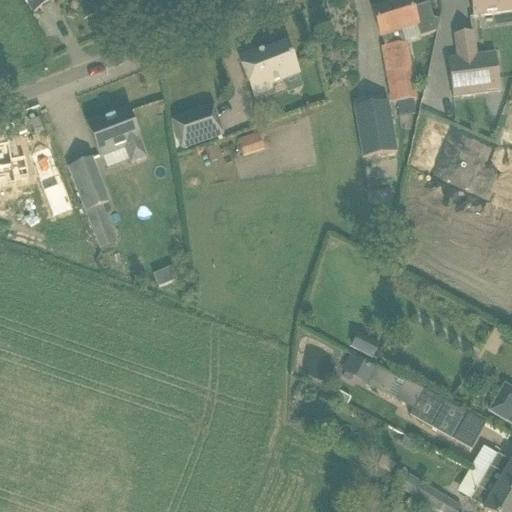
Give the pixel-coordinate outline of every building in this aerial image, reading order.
[(25,0),(33,14),(56,0),(25,0)] [(383,49),(393,105),(396,104),(398,120),(415,117),(412,101),(417,100),(407,46),(405,46),(402,34),(417,29),(421,39),(436,34),(438,21),(433,20),(428,5),(412,10),(408,0),(372,12),(382,40),(385,49),(383,49)] [(511,0),(470,0),(473,19),(511,14),(511,0)] [(475,59),(472,35),(453,37),(456,62),(446,63),(450,99),(498,93),(493,57),(475,59)] [(251,100),(254,99),(267,94),(265,89),(298,76),(285,44),(264,52),(263,48),(236,58),(251,100)] [(363,160),(396,154),(388,105),(355,110),(363,160)] [(181,152),(223,138),(212,107),(170,121),(181,152)] [(130,167),(146,160),(140,144),(140,143),(129,113),(105,122),(104,119),(86,126),(99,159),(124,150),(130,167)] [(244,159),(264,151),(258,134),(238,142),(244,159)] [(511,136),(503,134),(495,166),(511,169),(511,136)] [(49,151),(29,159),(53,220),(73,212),(49,151)] [(10,154),(0,155),(0,209),(0,206),(0,196),(17,194),(16,190),(29,188),(26,169),(13,171),(10,154)] [(68,170),(86,214),(100,252),(117,245),(103,208),(108,206),(91,161),(68,170)] [(453,200),(435,192),(420,225),(439,233),(453,200)] [(453,200),(439,233),(457,241),(471,208),(453,200)] [(490,216),(471,208),(457,241),(475,249),(490,216)] [(494,257),(508,224),(490,216),(475,249),(494,257)] [(60,245),(75,238),(69,224),(54,231),(60,245)] [(511,225),(508,224),(494,257),(511,264),(511,225)] [(420,253),(415,264),(422,268),(428,257),(420,253)] [(428,257),(422,268),(429,272),(435,261),(428,257)] [(456,273),(450,283),(457,287),(463,277),(456,273)] [(463,277),(457,287),(464,291),(470,281),(463,277)] [(491,292),(485,303),(491,307),(497,296),(491,292)] [(497,296),(491,307),(498,310),(504,300),(497,296)] [(380,348),(358,336),(350,351),(372,363),(380,348)] [(375,371),(351,357),(342,372),(365,386),(375,371)] [(375,371),(365,386),(384,396),(392,380),(375,371)] [(468,417),(445,405),(443,408),(422,397),(424,393),(406,384),(395,402),(413,412),(410,418),(453,442),(468,417)] [(511,391),(505,387),(489,413),(511,427),(511,391)] [(320,397),(316,404),(324,408),(327,402),(320,397)] [(484,449),(476,464),(489,471),(484,480),(500,489),(511,495),(511,464),(498,457),(484,449)] [(415,500),(434,511),(459,511),(461,509),(423,487),(407,478),(399,491),(415,500)] [(511,511),(511,495),(500,489),(484,480),(477,493),(470,505),(483,511),(511,511)]
